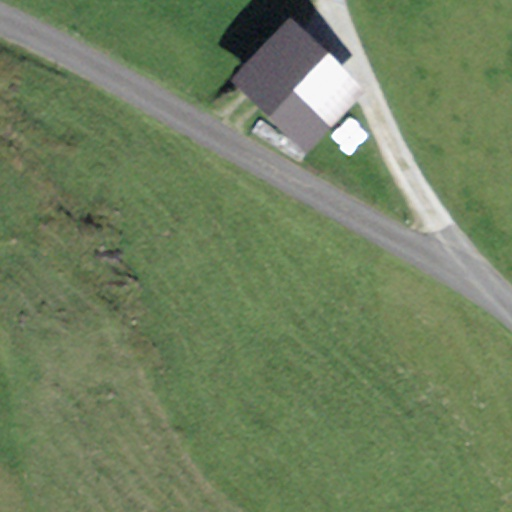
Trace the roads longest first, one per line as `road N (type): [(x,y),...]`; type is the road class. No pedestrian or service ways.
road 1 (track): [(0,23),(467,267),(511,307)]
road 2 (track): [(335,0),(393,144),(467,267)]
